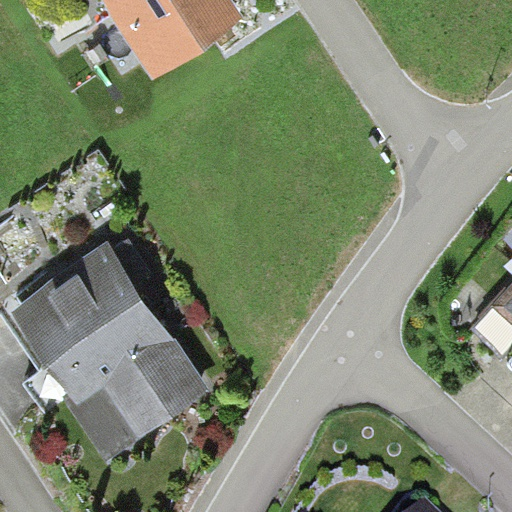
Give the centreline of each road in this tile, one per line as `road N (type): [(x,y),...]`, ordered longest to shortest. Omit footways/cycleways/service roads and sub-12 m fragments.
road 1 (residential): [(462,188),(410,129),(323,0)]
road 2 (residential): [(346,334),(511,486)]
road 3 (residential): [(232,511),(346,334)]
road 4 (residential): [(346,334),(462,188)]
